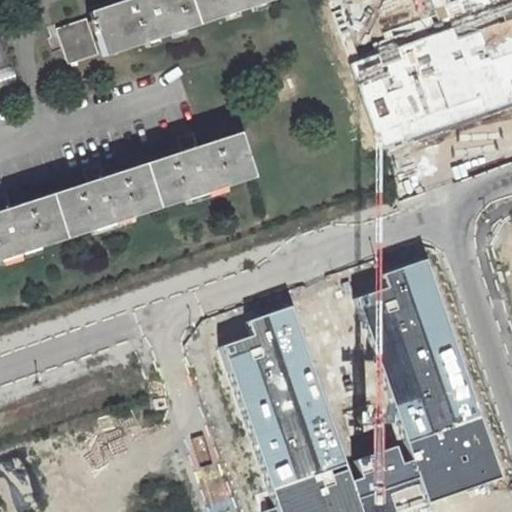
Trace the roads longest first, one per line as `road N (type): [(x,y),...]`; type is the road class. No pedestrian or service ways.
road 1 (residential): [(155,311),(440,208)]
road 2 (residential): [(511,414),(440,208)]
road 3 (residential): [(224,511),(155,311)]
road 4 (residential): [(155,311),(0,367)]
road 5 (unknown): [(81,0),(44,12),(81,127)]
